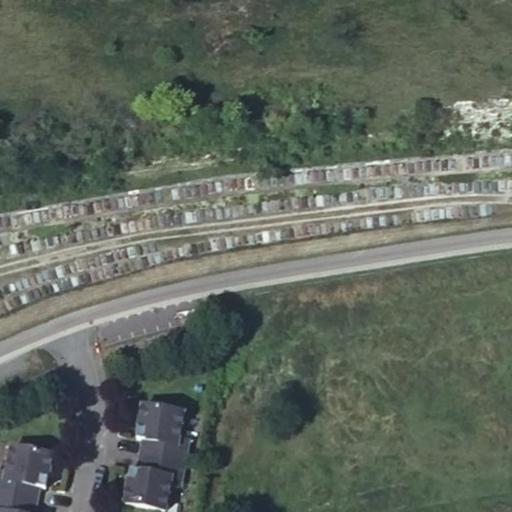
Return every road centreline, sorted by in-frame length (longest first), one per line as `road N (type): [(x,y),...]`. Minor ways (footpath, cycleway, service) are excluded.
road 1 (track): [(511,195),(382,204),(0,270)]
road 2 (residential): [(67,319),(215,281),(511,234)]
road 3 (residential): [(67,319),(87,407),(77,511)]
